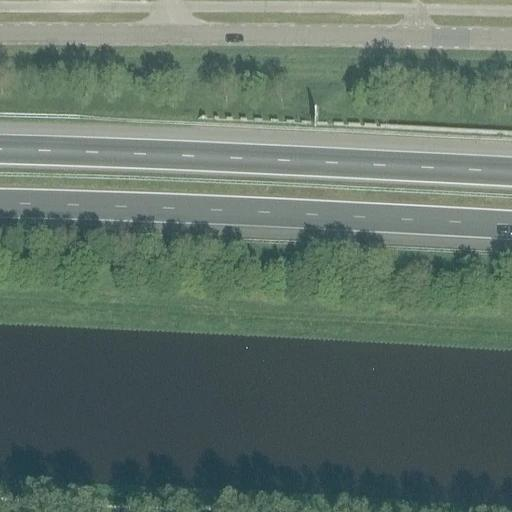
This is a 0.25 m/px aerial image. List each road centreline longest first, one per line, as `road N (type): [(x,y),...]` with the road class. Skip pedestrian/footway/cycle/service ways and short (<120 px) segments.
road 1 (motorway): [(511,177),(0,154)]
road 2 (motorway): [(0,207),(511,228)]
road 3 (tertiary): [(0,37),(511,43)]
